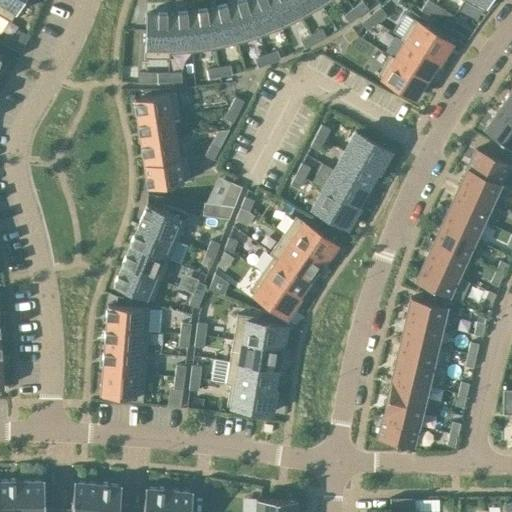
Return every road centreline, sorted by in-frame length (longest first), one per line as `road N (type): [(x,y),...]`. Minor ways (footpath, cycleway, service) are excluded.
road 1 (residential): [(334,461),(384,253),(431,150),(511,23)]
road 2 (residential): [(86,0),(23,123),(15,159),(48,310),(50,431)]
road 3 (residential): [(50,431),(334,461)]
road 4 (residential): [(511,466),(334,461)]
